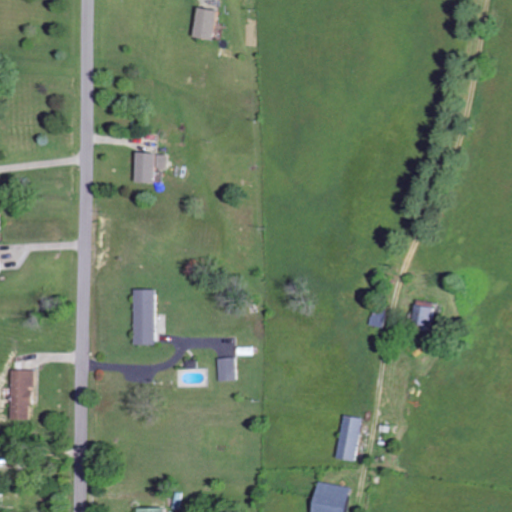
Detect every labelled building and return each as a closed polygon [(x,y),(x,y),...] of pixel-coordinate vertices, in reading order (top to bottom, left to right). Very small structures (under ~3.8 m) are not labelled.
[(203,39),(222,40),(225,11),(206,9),(203,39)] [(161,183),(162,168),(172,169),(172,155),(143,154),(142,183),(161,183)] [(162,345),(162,290),(140,290),(139,344),(162,345)] [(445,309),(426,306),(422,325),(441,329),(445,309)] [(395,311),(379,308),(376,326),(392,329),(395,311)] [(241,380),(240,357),(221,358),(222,381),(241,380)] [(35,420),(35,405),(38,406),(39,386),(40,386),(40,370),(17,369),(16,419),(35,420)] [(344,458),(364,460),(368,417),(349,415),(344,458)] [(9,511),(10,493),(1,493),(2,479),(0,479),(0,511),(8,511),(9,511)] [(354,511),(360,489),(328,481),(320,511),(354,511)]
